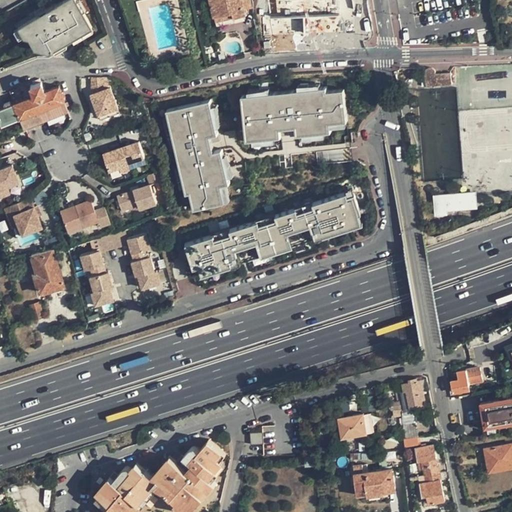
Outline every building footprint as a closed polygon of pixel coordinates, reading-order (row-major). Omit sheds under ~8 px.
[(71,36),(91,24),(76,0),(62,0),(53,5),(51,1),(35,10),(37,15),(19,26),(24,35),(29,36),(35,46),(47,50),(59,43),(56,38),(61,36),(65,42),(72,38),(71,36)] [(246,14),(242,0),(210,0),(214,17),(234,13),(234,17),(246,14)] [(37,15),(35,10),(28,14),(29,16),(11,26),(20,41),(29,36),(24,35),(19,26),(37,15)] [(216,22),(234,17),(234,13),(214,17),(216,22)] [(93,29),(91,24),(71,36),(72,38),(73,40),(93,29)] [(56,38),(59,43),(60,44),(65,42),(61,36),(56,38)] [(429,86),(454,84),(452,68),(428,70),(429,86)] [(106,75),(91,75),(91,92),(98,113),(117,106),(106,75)] [(25,125),(68,109),(59,86),(45,91),(42,82),(32,85),(35,95),(10,105),(9,101),(3,104),(4,107),(0,108),(0,124),(8,121),(15,118),(21,116),(25,125)] [(330,124),(345,123),(346,123),(344,91),(327,92),(326,88),(320,88),(299,90),(270,93),(249,95),(243,95),(248,141),(255,140),(276,138),(282,137),(281,129),(289,128),(297,128),(297,136),(304,135),(325,133),(331,133),(331,128),(330,124)] [(196,207),(229,199),(225,183),(229,182),(233,181),(232,178),(226,157),(224,147),(216,150),(214,142),(212,134),(220,133),(218,126),(213,105),(211,99),(168,108),(169,115),(174,136),(181,164),(186,185),(188,191),(192,190),(196,207)] [(213,105),(218,126),(222,126),(219,104),(213,105)] [(98,113),(100,118),(119,110),(117,106),(98,113)] [(174,136),(169,115),(165,116),(170,137),(174,136)] [(281,129),(282,137),(290,137),(289,128),(281,129)] [(212,134),(214,142),(222,140),(220,133),(212,134)] [(139,139),(123,145),(129,161),(145,155),(139,139)] [(123,145),(104,152),(111,169),(121,165),(122,170),(131,167),(129,161),(123,145)] [(232,178),(238,176),(230,156),(226,157),(232,178)] [(19,182),(12,164),(0,168),(0,197),(10,194),(7,186),(19,182)] [(186,185),(181,164),(178,165),(183,186),(186,185)] [(164,165),(148,171),(151,180),(118,193),(123,209),(140,203),(141,207),(158,200),(154,191),(156,190),(155,185),(158,184),(156,180),(167,176),(164,165)] [(435,192),(437,214),(449,213),(449,209),(479,207),(478,189),(435,192)] [(315,237),(361,222),(357,212),(360,211),(354,192),(346,194),(345,190),(312,201),(313,204),(298,209),(297,206),(277,212),(278,215),(261,221),(260,217),(231,227),(232,230),(216,235),(215,232),(186,242),(194,266),(200,264),(203,273),(242,261),(238,246),(259,239),(264,254),(295,244),(290,229),(310,222),(315,237)] [(34,206),(31,197),(3,208),(7,217),(15,214),(19,225),(23,234),(43,226),(39,216),(34,206)] [(95,208),(91,198),(74,204),(70,206),(61,210),(67,227),(82,221),(84,225),(99,220),(101,225),(111,221),(105,204),(95,208)] [(19,225),(15,214),(7,217),(11,228),(19,225)] [(126,227),(111,232),(116,247),(130,243),(128,238),(126,227)] [(111,232),(97,237),(100,248),(101,252),(116,247),(111,232)] [(147,232),(128,238),(130,243),(133,254),(146,250),(152,248),(147,232)] [(64,284),(54,247),(34,252),(32,252),(37,269),(34,270),(41,292),(64,284)] [(100,248),(81,254),(86,269),(92,267),(104,264),(101,252),(100,248)] [(146,250),(133,254),(135,261),(148,257),(146,250)] [(23,263),(22,255),(20,255),(3,259),(5,268),(23,263)] [(148,257),(135,261),(132,261),(136,277),(139,277),(155,272),(151,256),(148,257)] [(104,264),(92,267),(94,275),(106,272),(104,264)] [(94,275),(91,276),(95,292),(111,287),(114,286),(109,271),(106,272),(94,275)] [(155,272),(139,277),(142,289),(162,283),(159,271),(155,272)] [(95,292),(93,292),(97,307),(116,302),(111,287),(95,292)] [(34,319),(42,317),(39,302),(31,304),(34,319)] [(480,366),(454,371),(455,378),(452,378),(454,391),(470,388),(469,382),(483,379),(480,366)] [(427,404),(422,377),(403,380),(404,392),(407,391),(410,407),(427,404)] [(410,413),(410,407),(407,391),(404,392),(403,380),(399,381),(405,414),(410,413)] [(496,399),(482,402),(487,427),(501,424),(502,425),(511,423),(511,394),(496,398),(496,399)] [(344,437),(368,433),(364,413),(341,417),(344,437)] [(418,428),(405,430),(406,438),(419,436),(418,428)] [(156,485),(161,486),(164,487),(167,483),(173,488),(169,492),(180,501),(182,499),(191,507),(203,493),(200,491),(212,478),(209,474),(222,460),(220,458),(216,455),(222,449),(214,441),(193,463),(188,458),(181,466),(173,459),(155,480),(158,483),(156,485)] [(511,441),(486,446),(490,471),(511,466),(511,441)] [(416,447),(418,460),(422,460),(423,468),(424,474),(439,472),(434,443),(416,447)] [(225,452),(222,449),(216,455),(220,458),(225,452)] [(317,500),(314,455),(249,458),(249,472),(245,473),(246,488),(241,488),(242,505),(317,500)] [(225,463),(222,460),(209,474),(212,478),(225,463)] [(95,489),(97,492),(110,503),(108,507),(113,511),(131,511),(156,485),(158,483),(155,480),(134,461),(130,465),(125,462),(112,477),(108,474),(95,489)] [(393,469),(363,472),(354,473),(357,495),(395,490),(393,469)] [(426,481),(420,481),(423,497),(427,496),(429,504),(445,501),(439,472),(424,474),(426,481)] [(215,480),(212,478),(200,491),(203,493),(215,480)] [(164,487),(169,492),(173,488),(167,483),(164,487)] [(138,511),(161,486),(156,485),(131,511),(138,511)] [(106,508),(108,507),(110,503),(97,492),(93,497),(104,506),(103,508),(105,509),(106,508)] [(187,511),(191,507),(182,499),(180,501),(178,503),(187,511)]
